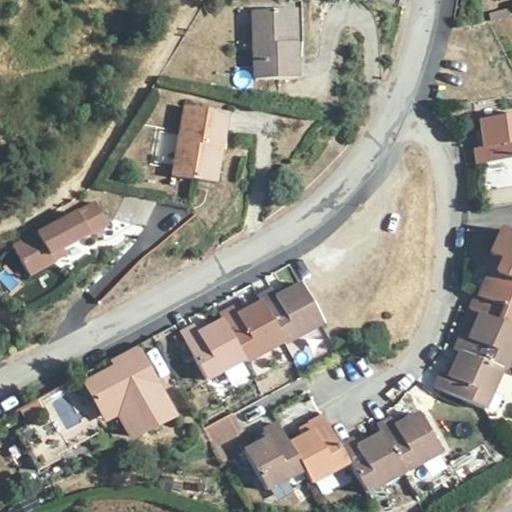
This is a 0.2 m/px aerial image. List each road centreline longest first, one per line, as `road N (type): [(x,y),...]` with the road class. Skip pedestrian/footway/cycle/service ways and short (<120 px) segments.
road 1 (residential): [(404,100),(372,160),(320,210),(0,384)]
road 2 (residential): [(404,100),(441,143),(452,211),(445,295),(419,360),(384,394),(341,416)]
